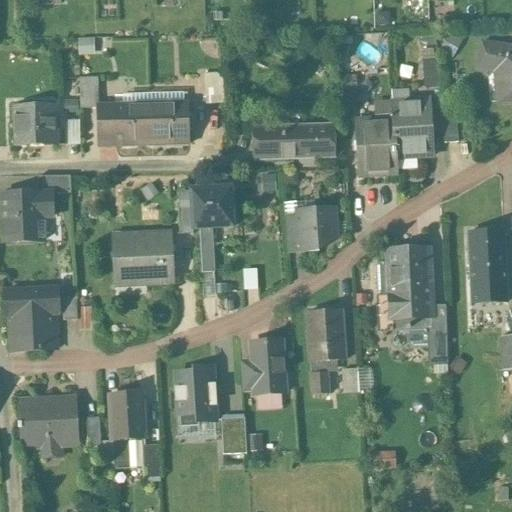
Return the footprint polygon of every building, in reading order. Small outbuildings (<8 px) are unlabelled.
[(94,56),(94,39),(79,40),(79,56),(94,56)] [(511,47),(482,43),(477,69),(495,72),(497,103),(511,102),(511,47)] [(435,87),(436,58),(422,58),(421,86),(435,87)] [(222,74),(204,76),(206,106),(225,104),(222,74)] [(356,77),(342,78),(343,107),(357,107),(356,77)] [(99,108),(98,80),(79,80),(80,110),(99,110),(99,108)] [(78,101),(65,102),(66,114),(78,114),(78,101)] [(430,102),(391,104),(392,120),(393,120),(395,160),(396,160),(434,157),(430,102)] [(188,106),(152,107),(153,143),(169,142),(170,146),(189,145),(188,106)] [(54,107),(18,108),(19,126),(14,126),(15,148),(55,147),(54,107)] [(152,107),(99,108),(99,110),(99,148),(135,147),(135,143),(153,143),(152,107)] [(456,117),(442,119),(444,145),(458,143),(456,117)] [(392,120),(355,122),(358,178),(397,176),(396,160),(395,160),(393,120),(392,120)] [(333,127),(281,129),(253,130),(255,161),(334,159),(333,127)] [(70,178),(38,178),(38,195),(51,195),(52,196),(71,195),(70,178)] [(230,189),(191,191),(193,230),(199,230),(212,229),(233,228),(230,189)] [(38,195),(1,196),(3,244),(43,243),(43,241),(45,241),(45,223),(42,223),(42,219),(52,219),(52,196),(51,195),(38,195)] [(315,217),(285,219),(287,255),(319,253),(318,246),(327,246),(327,239),(336,238),(334,210),(315,211),(315,217)] [(212,229),(199,230),(201,274),(215,273),(212,229)] [(504,232),(468,234),(471,305),(507,304),(504,232)] [(171,235),(112,238),(114,285),(173,283),(171,235)] [(428,250),(388,252),(388,263),(379,263),(379,264),(376,267),(378,297),(379,332),(395,331),(395,337),(392,340),(392,345),(396,348),(401,348),(404,344),(409,344),(413,347),(428,347),(427,330),(431,330),(431,326),(428,250)] [(255,289),(254,269),(241,270),(242,289),(255,289)] [(76,290),(62,291),(63,322),(78,321),(76,290)] [(58,291),(4,293),(5,318),(9,318),(11,353),(57,351),(55,315),(59,315),(58,291)] [(91,308),(82,309),(82,329),(92,329),(91,308)] [(343,312),(304,315),(308,365),(327,363),(347,362),(343,312)] [(446,325),(431,326),(431,330),(427,330),(428,347),(429,366),(447,365),(446,325)] [(511,337),(510,338),(501,338),(503,372),(511,371),(511,337)] [(280,343),(256,344),(257,361),(253,361),(253,363),(255,392),(255,397),(284,395),(280,343)] [(467,365),(456,358),(448,369),(459,377),(467,365)] [(253,363),(241,364),(243,392),(255,392),(253,363)] [(327,363),(308,365),(311,397),(330,396),(327,363)] [(194,371),(194,375),(176,376),(178,416),(180,416),(181,428),(198,427),(197,423),(215,423),(214,400),(213,398),(212,397),(210,396),(208,395),(207,371),(194,371)] [(357,371),(342,371),(343,394),(358,394),(357,371)] [(142,396),(110,398),(114,471),(129,470),(129,440),(144,440),(142,396)] [(76,403),(36,405),(36,401),(17,402),(18,430),(20,430),(21,451),(41,449),(43,449),(42,438),(59,437),(78,436),(76,403)] [(244,420),(221,421),(223,456),(246,455),(244,420)] [(99,422),(86,423),(88,447),(100,446),(100,441),(99,422)] [(59,437),(42,438),(43,449),(41,449),(42,453),(44,459),(59,459),(60,451),(59,437)] [(129,440),(129,470),(144,470),(143,449),(145,449),(144,440),(129,440)] [(100,446),(88,447),(88,455),(101,455),(100,446)] [(145,449),(143,449),(144,470),(144,480),(162,479),(161,448),(145,449)] [(393,456),(376,456),(377,469),(393,468),(393,456)]
